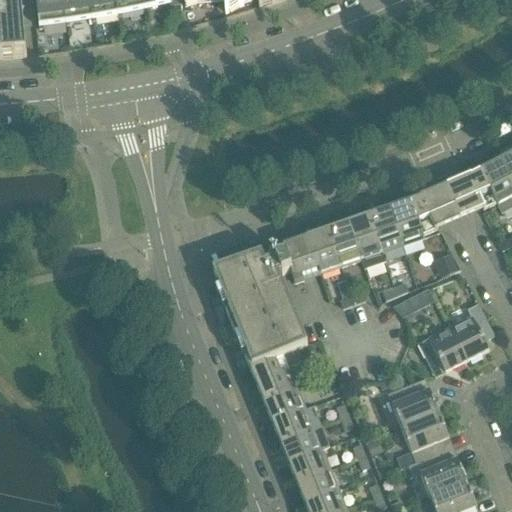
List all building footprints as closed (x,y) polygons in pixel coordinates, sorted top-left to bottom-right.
[(0,0),(0,53),(2,54),(2,61),(0,61),(0,62),(12,62),(27,60),(22,14),(24,10),(22,9),(20,0),(0,0)] [(62,0),(35,0),(39,33),(43,32),(43,27),(66,24),(62,0)] [(62,0),(66,24),(66,29),(70,29),(69,24),(92,21),(88,0),(62,0)] [(88,0),(92,21),(93,25),(96,25),(95,20),(118,16),(114,0),(88,0)] [(114,0),(118,16),(119,21),(122,20),(121,15),(144,11),(141,0),(114,0)] [(141,0),(144,11),(145,16),(148,15),(147,10),(169,5),(168,0),(141,0)] [(168,0),(169,5),(170,9),(224,5),(225,16),(225,17),(238,10),(259,2),(262,9),(259,10),(259,11),(285,2),(284,0),(168,0)] [(511,158),(501,165),(511,186),(511,158)] [(511,186),(501,165),(481,175),(499,209),(503,217),(511,212),(511,186)] [(471,180),(446,191),(460,223),(483,213),(483,214),(497,208),(498,210),(499,209),(481,175),(471,180)] [(421,202),(410,206),(423,243),(424,242),(422,239),(433,234),(434,235),(437,234),(437,233),(460,223),(446,191),(421,201),(421,202)] [(410,206),(389,213),(402,250),(423,243),(410,206)] [(389,213),(369,220),(382,257),(402,250),(389,213)] [(369,220),(349,228),(361,264),(364,272),(384,265),(382,257),(369,220)] [(349,228),(328,235),(341,271),(361,264),(349,228)] [(328,235),(307,242),(320,279),(341,271),(328,235)] [(307,242),(282,251),(285,259),(291,274),(290,275),(295,287),(320,279),(307,242)] [(511,250),(511,247),(509,242),(498,248),(502,255),(511,250)] [(243,358),(249,372),(264,366),(264,367),(284,359),(307,349),(297,324),(289,327),(271,282),(290,275),(291,274),(285,259),(282,251),(266,256),(217,273),(221,283),(217,285),(218,288),(215,289),(217,293),(215,294),(223,312),(224,311),(236,340),(234,340),(242,358),(243,358)] [(450,260),(439,265),(445,280),(456,275),(450,260)] [(405,288),(394,293),(397,300),(408,296),(405,288)] [(397,300),(394,293),(383,297),(386,305),(397,300)] [(393,311),(404,321),(434,305),(428,294),(393,311)] [(363,297),(351,301),(354,309),(365,305),(363,297)] [(354,309),(351,301),(340,305),(342,313),(354,309)] [(471,321),(450,332),(467,366),(489,354),(484,345),(494,339),(482,315),(481,316),(478,309),(468,314),(471,321)] [(467,366),(450,332),(417,349),(430,372),(440,367),(445,377),(467,366)] [(298,394),(284,359),(264,367),(264,366),(249,372),(264,408),(298,394)] [(321,372),(325,383),(332,380),(328,369),(321,372)] [(332,380),(325,383),(330,395),(337,392),(332,380)] [(388,383),(379,387),(381,394),(391,390),(388,383)] [(387,399),(402,434),(439,419),(429,395),(420,399),(416,388),(387,399)] [(264,408),(272,428),(306,414),(298,394),(264,408)] [(337,412),(341,423),(349,420),(344,409),(337,412)] [(272,428),(280,448),(322,431),(314,411),(306,414),(272,428)] [(408,471),(444,457),(440,447),(448,443),(439,419),(402,434),(416,468),(408,471)] [(349,420),(341,423),(346,434),(353,431),(349,420)] [(280,448),(288,468),(322,454),(330,451),(322,431),(280,448)] [(377,446),(368,450),(372,460),(381,456),(377,446)] [(353,452),(358,463),(365,460),(360,449),(353,452)] [(288,468),(296,488),(331,474),(322,454),(288,468)] [(420,480),(430,503),(467,488),(457,464),(448,467),(444,457),(408,471),(413,483),(420,480)] [(365,460),(358,463),(362,474),(370,472),(365,460)] [(296,488),(305,508),(339,494),(331,474),(296,488)] [(476,511),(467,488),(430,503),(433,511),(476,511)] [(369,492),(374,503),(381,500),(377,489),(369,492)] [(305,508),(306,511),(345,511),(339,494),(305,508)] [(381,500),(374,503),(377,511),(384,511),(386,511),(381,500)]
